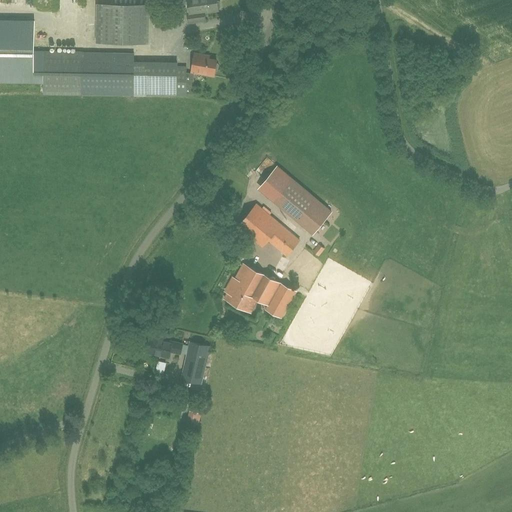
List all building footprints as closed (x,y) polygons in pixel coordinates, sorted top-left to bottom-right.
[(216,1),(216,0),(187,0),(190,14),(187,14),(188,23),(205,20),(204,12),(218,10),(218,9),(219,8),(220,7),(220,1),(218,0),(216,1)] [(99,3),(99,42),(150,42),(150,3),(99,3)] [(0,80),(45,82),(45,94),(133,95),(134,53),(34,52),(34,20),(0,20),(0,80)] [(195,54),(191,73),(213,77),(215,71),(216,71),(218,70),(218,65),(217,64),(216,64),(216,61),(204,59),(205,56),(195,54)] [(176,95),(185,96),(186,75),(177,75),(176,95)] [(219,195),(212,204),(220,211),(228,203),(219,195)] [(331,212),(315,199),(299,218),(315,231),(331,212)] [(286,256),(299,241),(256,204),(237,226),(263,247),(268,241),(286,256)] [(318,244),(312,252),(318,257),(325,249),(318,244)] [(251,312),(258,300),(268,306),(266,310),(282,318),(296,291),(244,263),(235,279),(233,278),(229,284),(232,286),(225,299),(251,312)] [(151,337),(147,352),(169,357),(170,352),(180,354),(180,353),(182,344),(165,340),(167,331),(154,328),(152,337),(151,337)] [(187,355),(182,378),(201,383),(210,346),(190,341),(189,346),(187,355)] [(189,421),(202,423),(204,412),(191,410),(189,421)]
